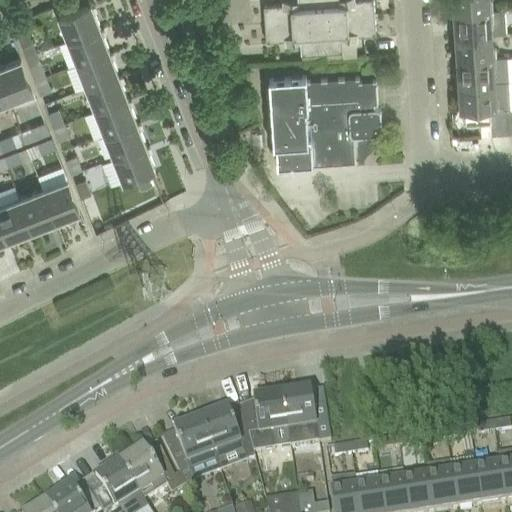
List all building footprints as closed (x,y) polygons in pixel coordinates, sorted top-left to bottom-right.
[(266,4),(267,22),(321,19),(320,0),(299,0),(300,0),(295,0),(285,0),(285,3),(266,4)] [(320,0),(321,19),(376,15),(375,0),(320,0)] [(454,0),(455,11),(493,9),(492,0),(454,0)] [(60,15),(70,39),(101,26),(92,2),(60,15)] [(456,25),(454,25),(455,35),(491,33),(507,32),(506,8),(493,9),(455,11),(456,25)] [(376,15),(321,19),(324,52),(344,51),(343,37),(357,38),(358,34),(377,33),(376,15)] [(17,26),(17,27),(17,28),(17,29),(18,30),(28,26),(28,17),(19,21),(18,22),(18,23),(17,24),(17,25),(17,26)] [(321,19),(267,22),(268,40),(287,39),(288,43),(302,39),(303,51),(303,53),(304,60),(324,59),(324,52),(321,19)] [(18,30),(23,46),(33,42),(28,26),(18,30)] [(70,39),(61,42),(70,65),(79,62),(110,50),(101,26),(70,39)] [(458,44),(459,59),(496,57),(496,46),(492,46),(491,33),(455,35),(455,45),(458,44)] [(79,62),(88,86),(120,73),(110,50),(79,62)] [(457,73),(458,83),(510,80),(509,56),(496,57),(459,59),(460,73),(457,73)] [(22,58),(0,66),(0,74),(10,99),(34,90),(22,58)] [(41,61),(31,65),(36,79),(47,75),(41,61)] [(88,86),(97,109),(129,97),(120,73),(88,86)] [(0,74),(0,103),(10,99),(0,74)] [(47,75),(36,79),(42,93),(52,89),(47,75)] [(383,128),(383,127),(382,111),(376,106),(376,102),(379,102),(377,78),(361,79),(360,75),(308,79),(307,75),(271,77),(275,145),(278,144),(279,164),(301,162),(301,165),(357,161),(357,152),(364,152),(370,145),(367,143),(366,134),(378,133),(379,133),(380,133),(381,132),(382,131),(383,131),(383,130),(383,129),(383,128)] [(511,104),(510,80),(458,83),(458,92),(461,92),(462,106),(460,106),(460,108),(465,107),(466,122),(465,122),(465,123),(480,122),(481,134),(493,133),(491,106),(503,105),(503,108),(511,107),(511,104)] [(97,109),(106,133),(138,120),(129,97),(97,109)] [(503,105),(491,106),(493,133),(505,132),(503,108),(503,105)] [(511,107),(503,108),(505,132),(511,131),(511,107)] [(60,108),(49,112),(55,126),(65,122),(60,108)] [(106,133),(115,156),(147,144),(138,120),(106,133)] [(46,122),(32,127),(36,138),(50,133),(46,122)] [(65,122),(55,126),(60,140),(71,136),(65,122)] [(13,134),(0,139),(0,142),(3,150),(17,145),(13,134)] [(52,136),(37,142),(42,153),(56,148),(52,136)] [(147,144),(115,156),(125,180),(137,175),(147,171),(156,168),(147,144)] [(19,149),(5,155),(9,167),(24,161),(19,149)] [(78,154),(68,158),(73,172),(83,168),(78,154)] [(5,155),(0,156),(0,169),(9,167),(5,155)] [(147,171),(137,175),(142,187),(151,183),(147,171)] [(87,178),(77,182),(82,196),(92,193),(87,178)] [(68,179),(44,188),(56,220),(80,210),(68,179)] [(44,188),(21,197),(33,229),(56,220),(44,188)] [(21,197),(0,205),(0,213),(9,238),(33,229),(21,197)] [(0,213),(0,241),(9,238),(0,213)] [(311,393),(282,398),(287,433),(301,431),(303,443),(317,441),(318,445),(330,443),(322,393),(321,393),(322,401),(312,403),(311,393)] [(241,409),(240,409),(252,450),(251,450),(252,455),(274,452),(273,446),(271,435),(287,433),(282,398),(253,402),(253,404),(255,411),(243,416),(241,409)] [(228,413),(200,423),(213,456),(239,446),(246,463),(254,461),(252,455),(251,450),(252,450),(240,409),(239,409),(241,416),(231,421),(228,413)] [(509,422),(492,424),(494,434),(510,432),(509,422)] [(213,456),(200,423),(173,434),(177,443),(166,447),(162,440),(161,440),(179,477),(185,488),(194,485),(187,466),(213,456)] [(494,434),(492,424),(475,427),(477,437),(494,434)] [(461,429),(444,432),(446,441),(463,439),(461,429)] [(446,441),(444,432),(428,434),(429,444),(446,441)] [(413,436),(396,439),(398,449),(415,446),(413,436)] [(398,449),(396,439),(380,441),(381,451),(398,449)] [(366,444),(349,446),(350,456),(367,454),(366,444)] [(144,451),(119,467),(138,497),(151,489),(155,496),(167,488),(166,487),(175,483),(165,463),(156,445),(155,446),(159,454),(149,459),(144,451)] [(350,456),(349,446),(332,449),(334,459),(350,456)] [(82,483),(81,483),(88,494),(99,511),(144,511),(147,510),(138,497),(119,467),(95,482),(98,487),(89,493),(82,483)] [(511,467),(499,469),(505,503),(511,501),(511,467)] [(499,469),(475,473),(481,507),(505,503),(499,469)] [(475,473),(452,477),(457,511),(481,507),(475,473)] [(452,477),(428,480),(432,511),(447,511),(457,511),(452,477)] [(432,511),(428,480),(404,484),(408,511),(432,511)] [(70,490),(46,505),(50,511),(99,511),(88,494),(81,483),(80,484),(87,494),(77,501),(70,490)] [(408,511),(404,484),(380,488),(383,511),(408,511)] [(383,511),(380,488),(356,492),(359,511),(383,511)] [(359,511),(356,492),(331,496),(334,511),(359,511)] [(298,511),(296,497),(284,499),(285,511),(298,511)]
